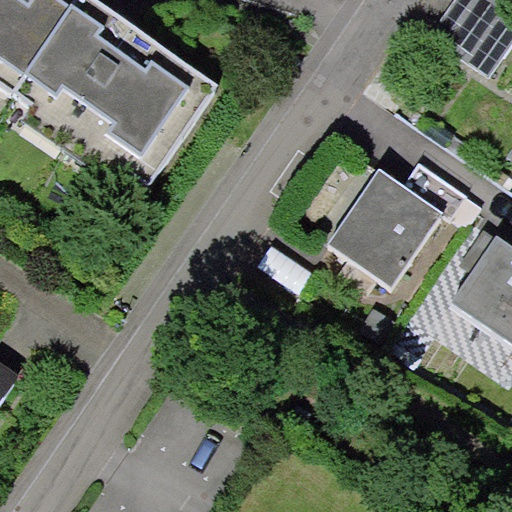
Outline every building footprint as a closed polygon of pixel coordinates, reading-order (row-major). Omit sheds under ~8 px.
[(203,97),(67,0),(0,0),(0,97),(143,192),(203,97)] [(511,46),(511,0),(459,0),(425,49),(483,89),(511,46)] [(332,260),(397,305),(465,205),(416,171),(400,195),(383,184),(332,260)] [(445,307),(511,353),(511,261),(488,245),(445,307)] [(0,377),(0,422),(22,393),(0,377)]
